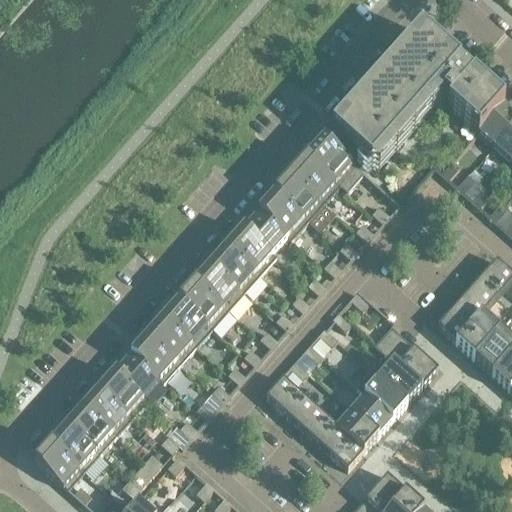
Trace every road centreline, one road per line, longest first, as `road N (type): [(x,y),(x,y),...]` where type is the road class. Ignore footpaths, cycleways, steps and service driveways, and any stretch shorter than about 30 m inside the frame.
road 1 (residential): [(407,0),(0,454)]
road 2 (residential): [(258,511),(196,458),(390,238),(434,195),(511,263)]
